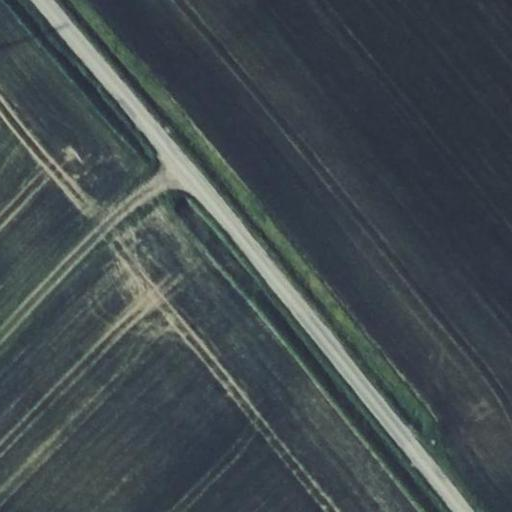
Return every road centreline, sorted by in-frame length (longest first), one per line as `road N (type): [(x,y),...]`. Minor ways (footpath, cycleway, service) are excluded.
road 1 (unclassified): [(43,0),(464,511)]
road 2 (track): [(180,163),(131,202),(0,338)]
